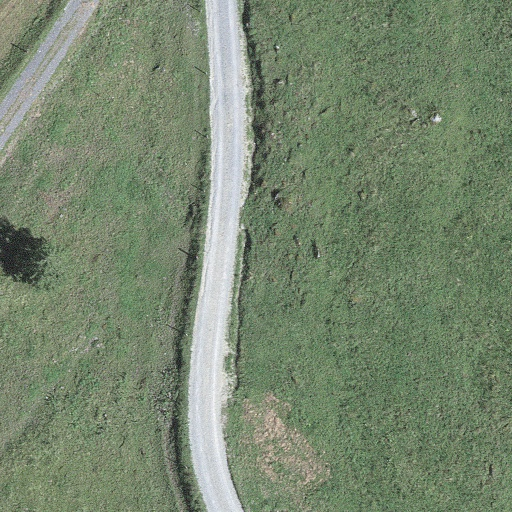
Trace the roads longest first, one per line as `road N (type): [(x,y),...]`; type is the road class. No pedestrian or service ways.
road 1 (track): [(222,0),(226,119),(205,421),(213,489),(224,511)]
road 2 (track): [(84,0),(0,126)]
